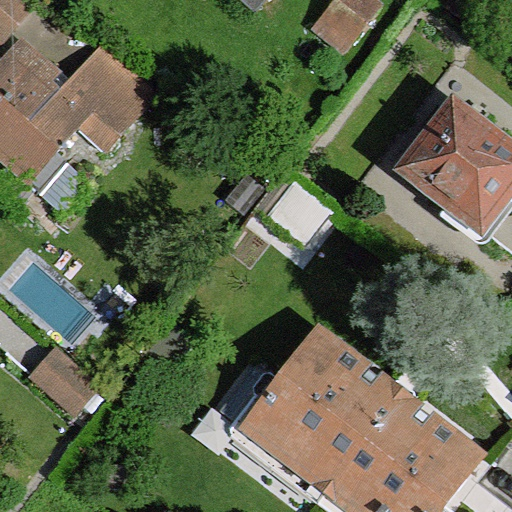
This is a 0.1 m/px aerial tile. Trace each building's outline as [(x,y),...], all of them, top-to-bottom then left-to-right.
[(42,8),(33,0),(0,0),(0,53),(2,55),(42,8)] [(229,0),(256,24),(277,0),(229,0)] [(379,10),(365,0),(347,0),(329,24),(353,43),(379,10)] [(100,63),(55,112),(80,136),(88,126),(113,150),(151,108),(100,63)] [(7,70),(0,77),(0,174),(24,196),(80,136),(55,112),(7,70)] [(511,155),(458,112),(408,178),(483,236),(511,197),(511,155)] [(393,393),(322,339),(246,437),(278,464),(286,455),(334,491),(380,430),(370,423),(393,393)] [(100,392),(60,355),(38,380),(78,416),(100,392)] [(390,437),(380,430),(334,491),(361,511),(446,511),(472,478),(484,462),(412,409),(390,437)]
